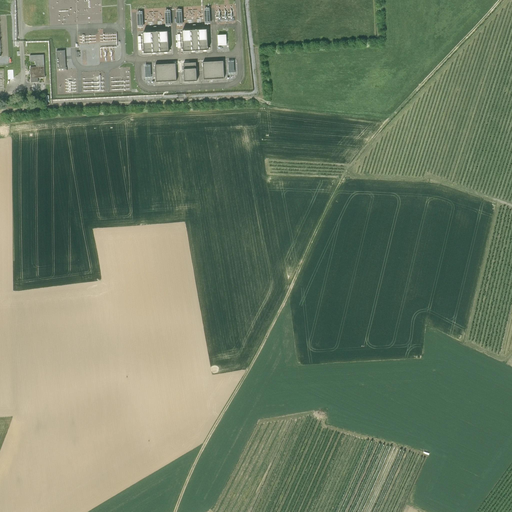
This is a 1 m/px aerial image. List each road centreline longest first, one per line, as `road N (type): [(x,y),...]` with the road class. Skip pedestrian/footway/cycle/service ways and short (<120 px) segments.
road 1 (track): [(176,511),(343,175),(499,0)]
road 2 (track): [(0,111),(258,97)]
